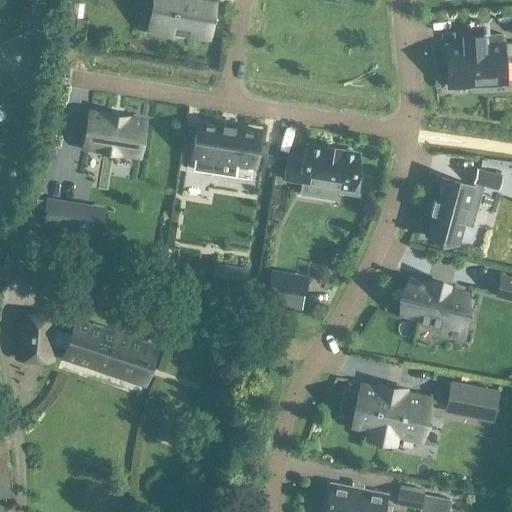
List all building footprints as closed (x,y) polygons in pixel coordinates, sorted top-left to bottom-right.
[(211,25),(214,5),(194,1),(194,2),(190,1),(190,0),(158,0),(155,22),(174,25),(172,35),(208,41),(210,25),(211,25)] [(507,85),(504,43),(502,43),(501,34),(483,36),(483,35),(463,36),(464,38),(466,38),(467,46),(446,47),(448,78),(448,81),(448,87),(467,86),(486,84),(486,86),(507,85)] [(111,116),(90,112),(84,148),(101,150),(101,147),(118,150),(117,153),(139,157),(145,121),(123,118),(123,119),(111,117),(111,116)] [(197,122),(192,157),(196,158),(194,170),(212,173),(214,161),(255,167),(261,132),(197,122)] [(325,147),(324,149),(307,146),(305,158),(289,156),(285,179),(338,187),(337,193),(357,196),(360,176),(355,175),(358,154),(341,152),(341,149),(340,149),(339,151),(326,149),(326,147),(325,147)] [(435,200),(434,200),(430,214),(431,214),(425,236),(440,240),(440,241),(443,241),(459,245),(464,225),(472,227),(477,209),(469,207),(472,195),(480,197),(483,186),(498,190),(501,176),(478,169),(474,183),(475,184),(474,187),(440,178),(435,200)] [(224,262),(238,210),(140,185),(127,237),(224,262)] [(102,222),(104,212),(88,209),(84,208),(82,218),(102,222)] [(244,290),(247,270),(216,265),(213,285),(244,290)] [(292,295),(295,275),(272,272),(269,291),(292,295)] [(511,278),(501,276),(496,295),(511,299),(511,278)] [(472,311),(475,298),(466,296),(467,294),(448,289),(449,285),(431,281),(431,285),(422,283),(422,282),(419,281),(418,282),(409,279),(407,288),(406,288),(402,305),(403,306),(401,314),(421,319),(420,323),(439,327),(457,332),(460,322),(463,309),(472,311)] [(147,392),(161,350),(75,321),(70,334),(55,331),(56,317),(46,316),(45,319),(31,318),(31,315),(21,314),(17,358),(28,359),(28,356),(42,358),(42,360),(52,361),(54,343),(67,345),(60,364),(147,392)] [(494,410),(498,392),(451,383),(447,405),(472,410),(473,406),(494,410)] [(394,440),(396,431),(416,435),(418,423),(424,424),(429,400),(403,395),(404,391),(380,387),(379,390),(361,387),(354,426),(371,429),(370,435),(394,440)] [(0,465),(9,465),(3,417),(0,417),(0,465)] [(382,511),(386,495),(330,484),(324,511),(382,511)] [(397,503),(420,508),(423,494),(399,490),(397,503)]
